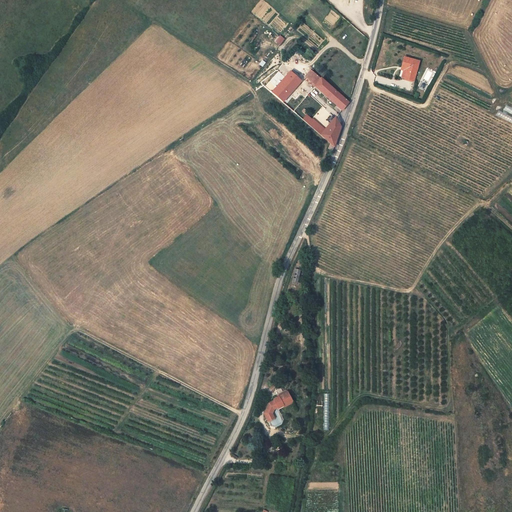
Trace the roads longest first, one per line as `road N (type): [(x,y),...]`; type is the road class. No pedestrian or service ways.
road 1 (unclassified): [(381,0),(337,152),(281,277),(242,417),(195,511)]
road 2 (track): [(294,511),(309,401),(303,228)]
